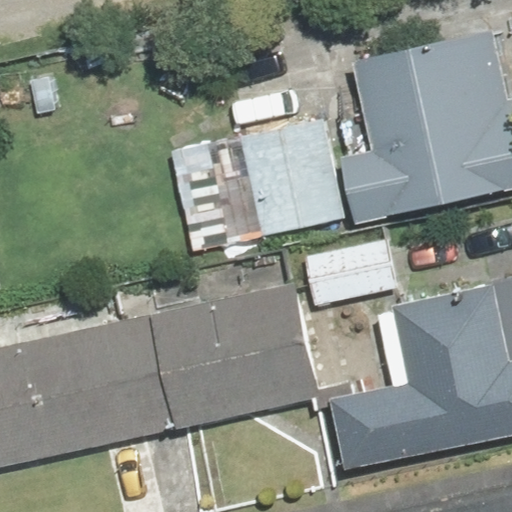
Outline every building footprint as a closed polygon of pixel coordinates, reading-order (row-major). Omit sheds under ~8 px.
[(343,156),(357,223),(511,189),(511,98),(508,99),(492,26),(353,56),(373,149),(343,156)] [(321,119),(208,143),(229,243),(343,219),(321,119)] [(397,235),(314,254),(325,306),(409,288),(397,235)] [(511,280),(393,302),(394,312),(380,314),(393,384),(331,396),(345,467),(511,435),(511,280)] [(296,283),(0,345),(0,467),(321,399),(296,283)]
